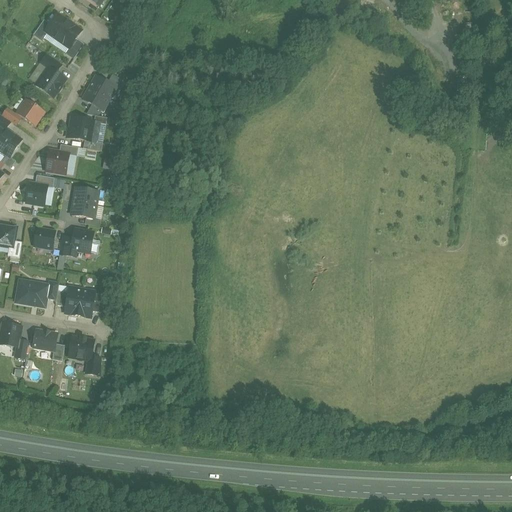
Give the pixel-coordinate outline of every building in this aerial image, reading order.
[(369,0),(350,0),(348,8),(370,15),(375,2),(369,0)] [(81,32),(58,16),(51,26),(46,32),(48,34),(69,49),(70,49),(76,40),(81,32)] [(44,21),(34,36),(43,42),(48,34),(46,32),(51,26),(44,21)] [(76,40),(70,49),(69,49),(65,54),(74,60),(84,46),(76,40)] [(62,66),(47,56),(41,65),(48,70),(49,69),(56,74),(62,66)] [(48,70),(36,87),(53,98),(58,92),(61,87),(66,81),(56,74),(49,69),(48,70)] [(122,81),(113,76),(109,83),(117,88),(122,81)] [(116,89),(96,77),(83,101),(103,112),(116,89)] [(46,114),(26,100),(16,115),(22,119),(36,128),(46,114)] [(16,115),(8,109),(2,117),(11,123),(16,127),(22,119),(16,115)] [(0,115),(0,128),(1,127),(6,130),(11,123),(2,117),(0,115)] [(107,119),(95,117),(94,123),(100,124),(100,125),(106,126),(107,119)] [(94,123),(72,119),(70,130),(68,129),(67,139),(85,142),(97,144),(97,143),(100,125),(100,124),(94,123)] [(6,130),(1,127),(0,128),(0,150),(10,158),(22,141),(6,130)] [(97,144),(85,142),(84,150),(101,153),(103,144),(97,143),(97,144)] [(79,149),(61,146),(60,154),(69,155),(69,156),(77,157),(79,149)] [(60,154),(50,152),(46,171),(66,175),(69,156),(69,155),(60,154)] [(116,161),(105,159),(103,169),(114,171),(116,161)] [(55,179),(37,176),(35,185),(48,187),(48,188),(53,189),(55,179)] [(121,179),(114,178),(112,188),(119,189),(121,179)] [(65,182),(57,180),(56,189),(63,190),(65,182)] [(30,184),(27,204),(44,207),(48,188),(48,187),(35,185),(30,184)] [(71,187),(65,186),(63,199),(69,200),(71,187)] [(99,193),(76,189),(74,202),(97,206),(99,193)] [(97,206),(74,202),(71,216),(94,220),(97,206)] [(17,228),(0,225),(0,245),(9,247),(13,248),(15,241),(17,228)] [(55,233),(38,230),(35,246),(52,249),(53,248),(54,241),(55,233)] [(94,234),(75,230),(73,239),(72,250),(77,251),(90,253),(94,234)] [(73,239),(63,237),(62,242),(60,255),(76,258),(77,251),(72,250),(73,239)] [(22,243),(15,241),(13,248),(9,247),(8,256),(20,258),(22,243)] [(62,242),(54,241),(53,248),(55,248),(53,259),(59,260),(62,242)] [(48,286),(20,281),(16,303),(45,308),(47,299),(49,286),(48,286)] [(59,283),(49,281),(48,286),(49,286),(47,299),(56,301),(58,292),(59,283)] [(83,290),(70,288),(66,313),(78,315),(83,290)] [(95,292),(83,290),(78,315),(91,318),(95,292)] [(56,305),(65,306),(67,293),(58,292),(56,301),(56,305)] [(102,313),(105,296),(97,295),(94,311),(102,313)] [(23,327),(1,324),(0,332),(0,345),(16,348),(20,349),(21,340),(23,327)] [(50,332),(44,331),(44,332),(36,330),(32,349),(54,353),(54,351),(56,344),(57,334),(50,333),(50,332)] [(81,337),(79,338),(73,337),(69,357),(77,358),(78,360),(82,361),(83,359),(88,360),(91,361),(92,356),(94,341),(87,340),(86,338),(81,337)] [(29,341),(21,340),(20,349),(16,348),(14,358),(26,360),(29,341)] [(65,346),(56,344),(54,351),(54,353),(52,360),(62,361),(65,346)] [(104,358),(92,356),(91,361),(88,360),(86,374),(101,376),(104,358)]
